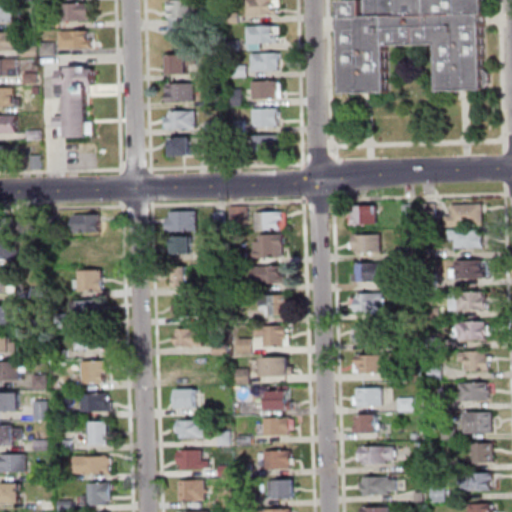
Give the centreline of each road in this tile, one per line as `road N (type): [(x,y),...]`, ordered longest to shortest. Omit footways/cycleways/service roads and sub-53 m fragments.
road 1 (residential): [(151,511),(133,0)]
road 2 (residential): [(331,511),(317,0)]
road 3 (tertiary): [(323,181),(0,191)]
